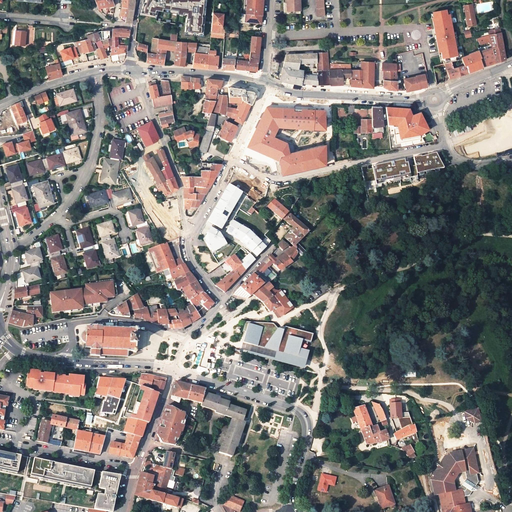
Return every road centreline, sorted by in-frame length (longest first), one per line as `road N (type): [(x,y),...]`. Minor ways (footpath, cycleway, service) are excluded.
road 1 (unclassified): [(448,143),(280,179),(230,158)]
road 2 (secondary): [(292,490),(306,435),(301,412),(172,370)]
road 3 (residential): [(267,35),(420,28),(427,60)]
road 4 (unclassified): [(134,70),(179,183),(188,231)]
road 5 (secondary): [(433,99),(264,84)]
road 6 (residential): [(184,339),(135,322),(71,323),(65,362)]
road 7 (residential): [(94,72),(99,112),(91,161),(57,215)]
road 8 (residential): [(0,444),(133,470)]
road 9 (secondary): [(264,84),(134,70)]
